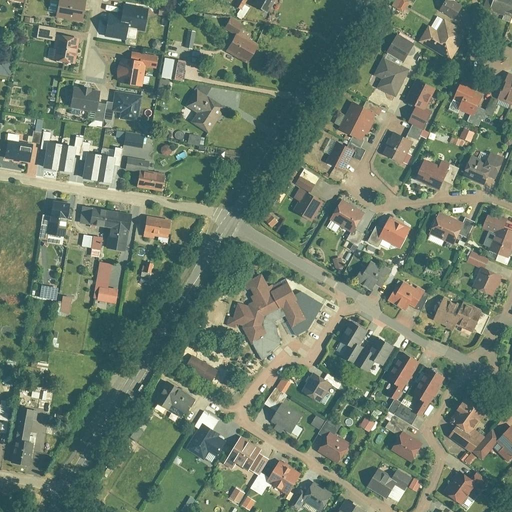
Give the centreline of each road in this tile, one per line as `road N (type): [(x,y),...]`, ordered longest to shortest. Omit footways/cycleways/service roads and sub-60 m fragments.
road 1 (tertiary): [(69,489),(231,221)]
road 2 (tertiary): [(231,221),(366,0)]
road 3 (residential): [(231,221),(0,175)]
road 4 (residential): [(235,414),(386,511)]
road 5 (residential): [(476,366),(430,421),(444,457),(421,511)]
road 6 (residential): [(511,207),(490,199),(393,207),(357,185)]
road 7 (residential): [(345,307),(316,350),(273,369),(235,414)]
road 8 (residential): [(231,221),(343,288)]
road 9 (residential): [(367,302),(476,366)]
